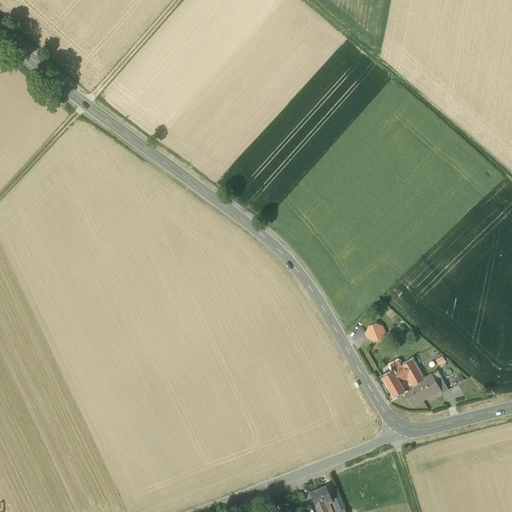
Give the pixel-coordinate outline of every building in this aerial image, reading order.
[(375,323),(368,326),(365,333),(368,339),(375,342),(382,339),(384,333),(382,326),(375,323)] [(412,360),(402,366),(408,379),(419,373),(412,360)] [(399,368),(382,377),(389,389),(400,383),(398,379),(403,376),(399,368)] [(419,373),(408,379),(412,387),(423,380),(419,373)] [(407,390),(404,392),(411,404),(421,398),(423,401),(439,391),(434,382),(431,376),(412,387),(407,390)] [(441,378),(434,382),(439,391),(441,394),(447,391),(441,378)] [(400,383),(389,389),(394,398),(404,392),(407,390),(402,382),(400,383)] [(326,486),(310,492),(316,507),(325,503),(332,500),(326,486)] [(328,511),(325,503),(316,507),(318,511),(328,511)]
